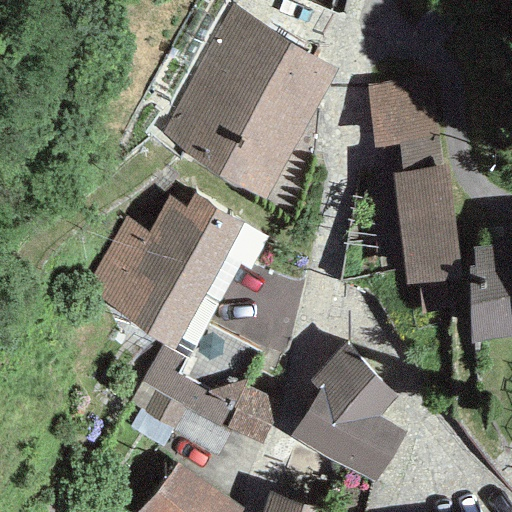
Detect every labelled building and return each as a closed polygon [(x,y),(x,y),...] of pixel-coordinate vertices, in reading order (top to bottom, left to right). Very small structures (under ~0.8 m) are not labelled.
[(340,68),(231,5),(156,135),(265,198),(340,68)] [(364,86),(372,146),(397,143),(436,139),(429,76),(364,86)] [(436,139),(397,143),(400,172),(392,173),(404,287),(416,286),(451,282),(460,281),(448,167),(439,168),(436,139)] [(147,231),(124,218),(78,294),(161,344),(170,349),(244,224),(193,194),(185,207),(167,197),(147,231)] [(511,242),(471,248),(473,265),(468,267),(470,343),(511,335),(511,242)] [(454,309),(451,282),(416,286),(419,313),(454,309)] [(318,392),(289,436),(374,484),(404,432),(378,418),(394,398),(346,343),(307,381),(318,392)] [(242,385),(244,380),(207,392),(176,375),(183,358),(170,349),(161,344),(127,402),(172,430),(182,407),(224,428),(242,385)] [(279,401),(242,385),(224,428),(260,444),(279,401)] [(240,511),(243,509),(180,465),(141,511),(240,511)] [(316,511),(266,493),(260,511),(316,511)]
